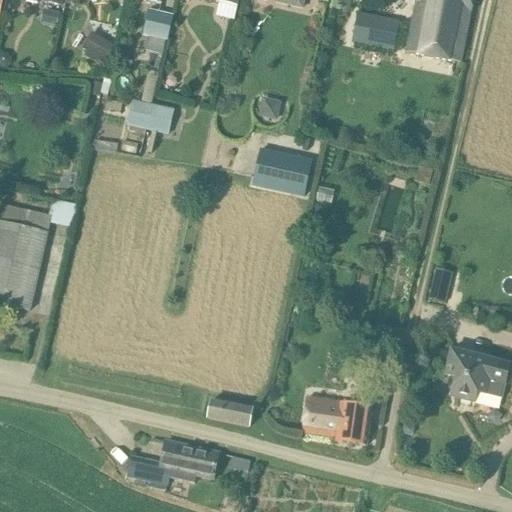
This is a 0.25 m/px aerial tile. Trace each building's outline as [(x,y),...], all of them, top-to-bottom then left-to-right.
[(267,0),(276,0),(276,2),(302,8),(304,0),(261,0),(266,1),(267,0)] [(416,0),(406,53),(461,64),(472,0),(416,0)] [(58,26),(60,13),(44,10),(41,22),(58,26)] [(168,42),(174,16),(149,11),(143,37),(168,42)] [(358,14),(353,45),(393,52),(399,22),(358,14)] [(83,45),(106,59),(116,43),(93,30),(83,45)] [(11,66),(12,60),(9,55),(2,53),(0,54),(0,68),(6,69),(11,66)] [(90,96),(100,98),(103,85),(93,83),(90,96)] [(258,116),(277,120),(281,102),(262,98),(258,116)] [(133,101),(126,126),(147,132),(154,106),(133,101)] [(154,106),(147,132),(169,137),(175,110),(154,105),(154,106)] [(253,186),(304,197),(312,160),(261,149),(253,186)] [(49,218),(52,219),(51,224),(72,229),(77,207),(53,201),(49,218)] [(0,207),(0,222),(49,234),(51,224),(52,219),(49,218),(0,207)] [(0,222),(0,304),(31,312),(49,234),(0,222)] [(429,300),(445,304),(451,274),(436,270),(429,300)] [(401,322),(404,308),(380,303),(377,317),(401,322)] [(445,376),(456,378),(451,397),(474,403),(477,393),(505,399),(511,368),(511,365),(451,351),(445,376)] [(336,438),(336,443),(366,447),(372,410),(308,400),(303,433),(336,438)] [(210,401),(206,420),(249,429),(253,410),(210,401)] [(413,440),(403,447),(407,454),(417,447),(413,440)] [(166,441),(161,464),(132,458),(127,480),(151,485),(150,490),(166,493),(167,488),(168,488),(172,471),(214,481),(221,454),(166,441)] [(239,471),(242,461),(232,459),(230,469),(239,471)]
